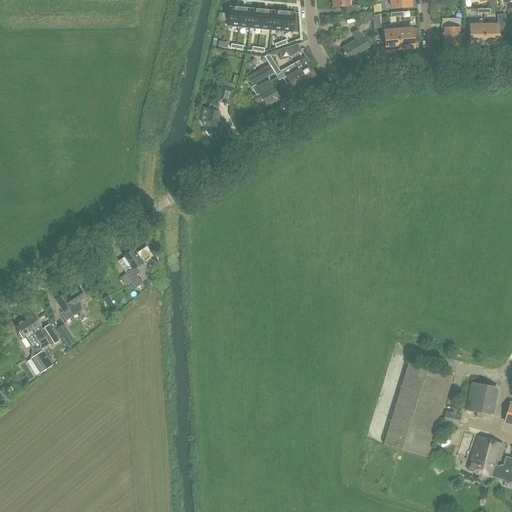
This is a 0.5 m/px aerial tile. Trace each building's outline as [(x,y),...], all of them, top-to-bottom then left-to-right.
[(348,0),(332,0),(333,7),(345,6),(345,14),(358,13),(358,5),(349,5),(348,0)] [(410,0),(390,0),(391,8),(411,6),(410,0)] [(489,1),(491,9),(498,9),(496,0),(489,1)] [(229,7),(227,26),(239,27),(241,8),(229,7)] [(241,8),(239,27),(249,28),(251,9),(241,8)] [(251,9),(249,28),(260,29),(262,10),(251,9)] [(262,10),(260,29),(271,30),(273,11),(262,10)] [(273,11),(271,30),(282,31),(284,12),(273,11)] [(284,12),(282,31),(293,32),(295,13),(284,12)] [(219,13),(219,16),(221,17),(221,21),(227,21),(228,14),(219,13)] [(373,20),(371,14),(361,16),(362,22),(373,20)] [(461,27),(461,19),(443,19),(443,27),(443,45),(461,45),(461,27)] [(471,45),(484,44),(484,24),(470,25),(470,45),(471,45)] [(498,44),(498,24),(484,24),(484,44),(485,44),(498,44)] [(342,48),(349,60),(356,56),(355,54),(369,47),(363,36),(362,37),(358,30),(352,33),(356,40),(342,48)] [(399,33),(398,33),(400,49),(401,49),(413,48),(412,31),(399,33)] [(387,50),(400,49),(398,33),(386,34),(385,34),(386,50),(387,50)] [(294,45),(284,49),(285,49),(290,58),(301,51),(297,44),(294,45)] [(268,55),(264,56),(269,65),(273,70),(275,74),(274,74),(277,78),(282,75),(277,67),(273,62),(274,61),(272,57),(270,58),(268,55)] [(299,59),(294,63),(295,64),(297,69),(298,70),(303,79),(305,84),(308,82),(308,83),(312,81),(311,80),(316,77),(305,58),(300,61),(299,59)] [(252,87),(251,87),(256,95),(253,97),(257,103),(261,100),(264,106),(266,105),(266,106),(279,99),(271,84),(268,78),(274,74),(275,74),(273,70),(269,65),(256,72),(261,81),(252,87)] [(297,69),(283,76),(284,78),(283,78),(286,83),(289,82),(294,90),(305,84),(303,79),(298,70),(297,69)] [(225,82),(224,86),(223,85),(218,101),(230,105),(236,89),(235,88),(236,84),(233,83),(232,87),(230,87),(231,83),(225,82)] [(203,108),(200,121),(205,129),(212,141),(227,131),(220,120),(219,121),(217,118),(219,111),(208,109),(203,108)] [(129,253),(124,256),(125,257),(133,269),(126,273),(126,274),(133,284),(140,279),(137,275),(141,273),(137,267),(143,263),(153,256),(147,247),(137,253),(135,249),(133,250),(132,250),(129,251),(129,253)] [(67,293),(57,299),(64,311),(61,313),(67,321),(74,317),(83,311),(81,301),(86,298),(80,289),(69,296),(67,293)] [(108,295),(103,299),(108,307),(113,304),(108,295)] [(33,314),(25,320),(38,342),(47,336),(33,314)] [(22,338),(24,338),(25,338),(29,344),(31,343),(37,354),(31,358),(36,364),(41,361),(42,360),(48,368),(52,365),(47,357),(48,357),(44,351),(41,346),(38,342),(25,320),(16,325),(20,332),(19,333),(20,335),(21,337),(22,338)] [(75,341),(64,324),(58,328),(69,346),(75,341)] [(47,342),(41,346),(44,351),(50,347),(47,342)] [(453,376),(409,362),(383,444),(428,458),(453,376)] [(466,410),(477,412),(476,417),(482,418),(483,413),(494,415),(499,387),(471,382),(466,410)] [(446,410),(443,423),(459,427),(462,414),(446,410)] [(467,427),(476,424),(474,416),(464,420),(467,427)] [(492,476),(495,465),(502,444),(478,436),(468,470),(492,477),(492,476)] [(503,467),(495,465),(492,476),(505,480),(504,481),(511,483),(511,455),(511,458),(506,457),(503,467)]
